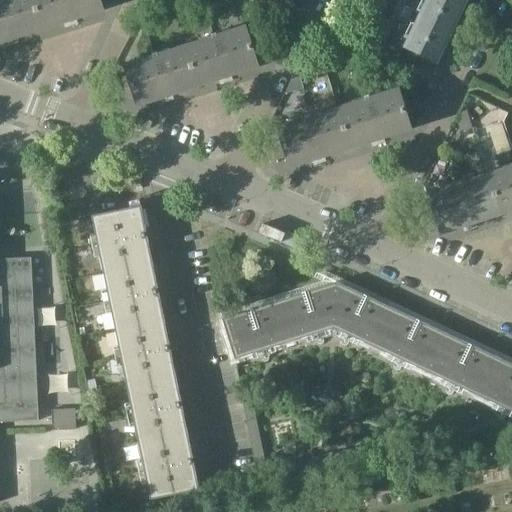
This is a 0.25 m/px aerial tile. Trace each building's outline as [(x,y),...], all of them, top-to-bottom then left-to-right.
[(0,0),(0,42),(4,41),(42,29),(32,0),(0,0)] [(32,0),(42,29),(62,22),(81,16),(103,9),(102,8),(101,8),(98,0),(32,0)] [(425,0),(427,0),(418,18),(409,37),(405,35),(404,38),(408,40),(404,47),(403,47),(403,48),(437,64),(437,63),(436,63),(464,6),(452,0),(425,0)] [(197,86),(218,79),(236,74),(258,66),(257,64),(256,65),(245,30),(246,30),(246,28),(216,37),(215,34),(211,35),(212,39),(185,48),(197,86)] [(136,106),(159,98),(197,86),(185,48),(158,57),(156,53),(152,54),(153,59),(124,68),(125,69),(126,69),(137,104),(136,104),(136,106)] [(349,148),(370,142),(388,136),(410,128),(409,127),(408,127),(397,93),(398,92),(398,91),(369,100),(368,96),(363,98),(364,101),(337,110),(349,148)] [(288,167),(311,160),(349,148),(337,110),(310,118),(309,115),(304,117),(305,120),(276,129),(276,131),(277,131),(288,165),(287,166),(288,167)] [(500,214),(511,209),(511,168),(488,176),(500,214)] [(439,233),(462,226),(500,214),(488,176),(461,185),(459,181),(455,183),(456,186),(427,196),(427,197),(429,197),(440,231),(438,232),(439,233)] [(140,206),(98,215),(91,216),(149,500),(199,490),(170,353),(164,321),(159,297),(152,265),(147,241),(142,213),(140,206)] [(31,258),(1,259),(0,259),(0,422),(38,421),(31,258)] [(511,359),(326,273),(324,277),(336,283),(333,329),(511,413),(511,359)] [(234,361),(234,360),(333,329),(336,283),(324,277),(321,282),(220,314),(221,319),(234,361)] [(251,402),(243,404),(258,478),(394,450),(392,442),(265,467),(251,402)] [(75,430),(74,409),(63,410),(64,431),(75,430)] [(64,431),(63,410),(51,410),(52,431),(64,431)]
